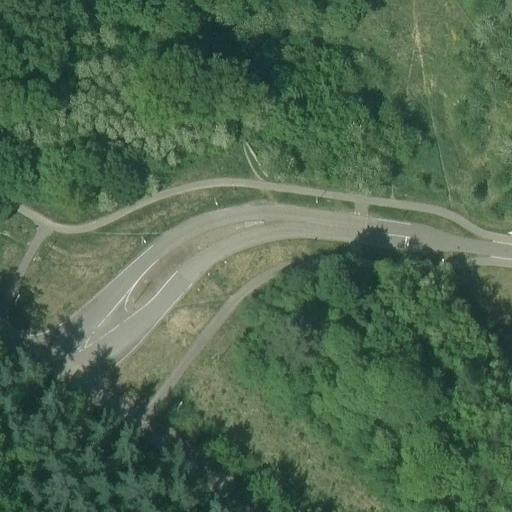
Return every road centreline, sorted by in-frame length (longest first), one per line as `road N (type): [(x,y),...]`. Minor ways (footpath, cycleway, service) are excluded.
road 1 (unclassified): [(63,358),(205,241),(252,224),(324,224)]
road 2 (unclassified): [(243,511),(82,384),(63,358)]
road 3 (unclassified): [(511,253),(324,224)]
